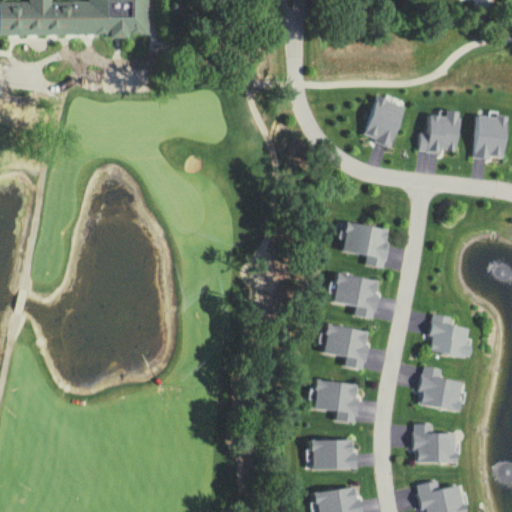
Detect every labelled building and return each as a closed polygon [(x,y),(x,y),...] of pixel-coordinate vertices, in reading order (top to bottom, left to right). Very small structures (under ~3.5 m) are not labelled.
[(0,33),(110,35),(109,39),(130,39),(130,35),(147,35),(147,0),(86,0),(87,1),(50,1),(50,0),(27,0),(27,1),(0,1),(0,33)] [(362,137),(389,147),(404,107),(377,97),(362,137)] [(424,133),(417,133),(416,152),(440,153),(440,150),(457,151),(459,111),(445,110),(445,116),(425,115),(424,133)] [(473,115),(471,158),(489,159),(489,156),(504,157),(507,117),(473,115)] [(364,256),(362,264),(380,268),(389,231),(347,221),(340,250),(364,256)] [(332,302),(354,306),(352,316),(371,319),(377,281),(337,274),(332,302)] [(449,325),(450,317),(429,314),(426,336),(431,337),(428,351),(470,358),(472,346),(465,345),(468,328),(449,325)] [(368,332),(326,324),(320,352),(343,357),(341,366),(360,370),(368,332)] [(462,382),(438,378),(439,369),(419,366),(415,391),(421,392),(419,405),(457,412),(462,382)] [(312,409),(335,412),(333,421),(352,423),(357,385),(315,380),(312,409)] [(410,424),(409,450),(415,450),(415,462),(457,464),(458,443),(454,443),(454,434),(430,433),(430,425),(410,424)] [(311,440),(311,470),(355,469),(355,453),(351,453),(351,440),(311,440)] [(463,511),(458,485),(437,490),(435,480),(413,485),(419,510),(423,509),(424,511),(463,511)] [(315,492),(316,511),(360,511),(359,500),(354,500),(353,489),(315,492)]
